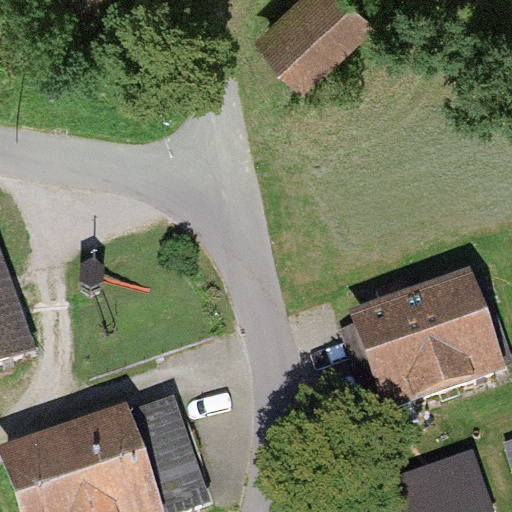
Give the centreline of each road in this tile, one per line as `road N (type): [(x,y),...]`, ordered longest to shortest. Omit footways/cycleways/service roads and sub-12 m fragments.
road 1 (unclassified): [(222,212),(246,242),(271,343),(278,447),(269,511)]
road 2 (unclassified): [(0,149),(190,192),(222,212)]
road 3 (unclassified): [(204,0),(227,143),(222,212)]
